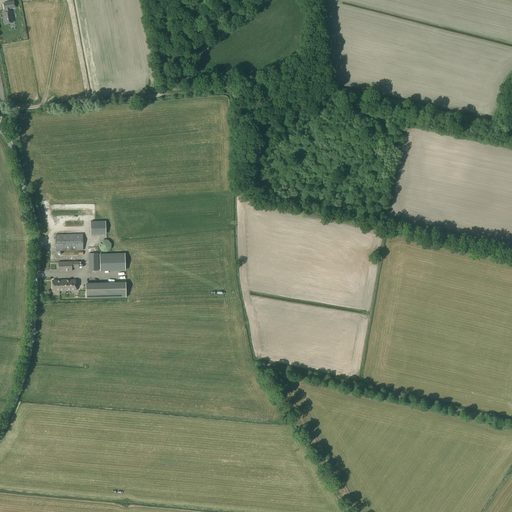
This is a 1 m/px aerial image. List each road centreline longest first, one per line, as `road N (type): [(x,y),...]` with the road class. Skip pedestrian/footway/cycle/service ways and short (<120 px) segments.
road 1 (track): [(4,111),(223,91),(244,118),(254,197),(511,256)]
road 2 (tertiary): [(0,432),(21,387),(36,311),(35,226),(0,131)]
road 3 (track): [(268,0),(176,73),(165,96)]
